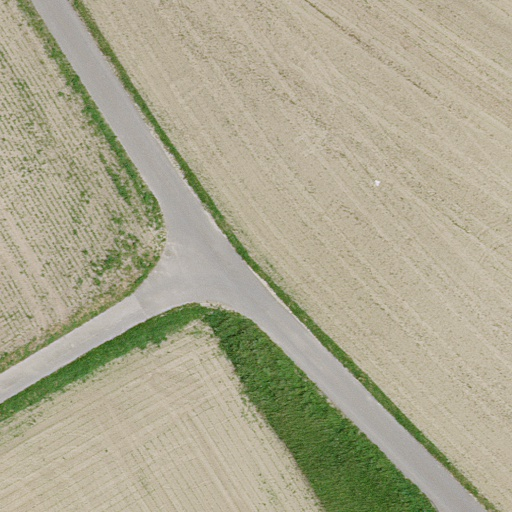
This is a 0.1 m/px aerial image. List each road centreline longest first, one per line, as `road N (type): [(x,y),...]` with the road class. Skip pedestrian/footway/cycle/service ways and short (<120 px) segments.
road 1 (track): [(50,0),(218,266),(465,511)]
road 2 (track): [(0,396),(218,266)]
